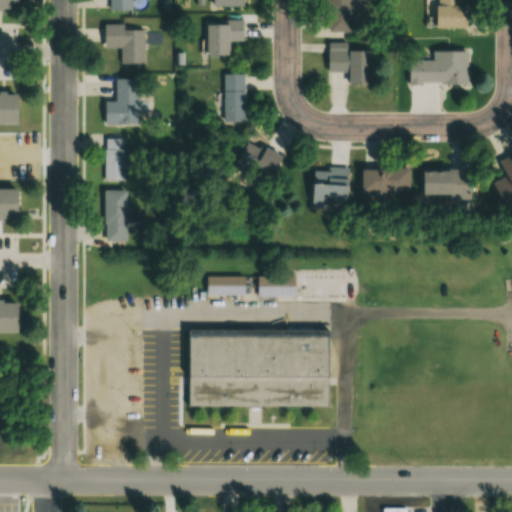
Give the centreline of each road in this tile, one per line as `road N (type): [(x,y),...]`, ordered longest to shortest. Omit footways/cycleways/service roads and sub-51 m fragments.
road 1 (residential): [(48,511),(63,422),(64,0)]
road 2 (tertiary): [(511,479),(0,477)]
road 3 (residential): [(511,102),(504,121),(463,133),(318,127),(291,95),(291,0)]
